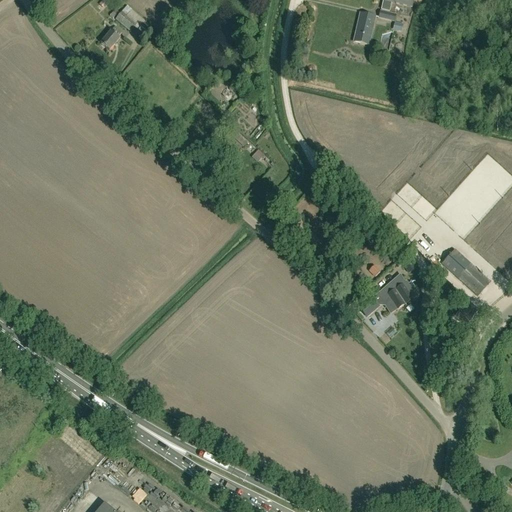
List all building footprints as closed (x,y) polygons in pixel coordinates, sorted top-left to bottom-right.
[(383,0),(382,10),(390,12),(392,4),(413,9),(415,0),(383,0)] [(153,28),(133,10),(131,12),(125,9),(116,20),(131,32),(135,28),(139,31),(136,35),(142,40),(153,28)] [(381,11),(379,19),(395,22),(396,15),(381,11)] [(369,46),(376,17),(361,14),(354,42),(369,46)] [(398,24),(396,30),(404,33),(406,26),(398,24)] [(115,30),(121,37),(125,33),(119,27),(115,30)] [(109,51),(120,39),(112,31),(101,44),(109,51)] [(239,88),(234,84),(230,89),(235,93),(239,88)] [(436,213),(442,218),(450,208),(444,204),(436,213)] [(478,297),(490,283),(471,266),(455,251),(442,265),(458,280),(478,297)] [(417,271),(410,261),(403,265),(410,275),(417,271)] [(380,272),(375,266),(369,271),(375,277),(380,272)] [(398,292),(399,292),(394,284),(379,293),(383,299),(389,296),(392,301),(387,304),(392,313),(406,304),(398,292)] [(419,296),(412,284),(399,292),(398,292),(406,304),(419,296)] [(381,309),(373,300),(361,310),(369,319),(381,309)] [(466,304),(454,319),(466,327),(478,313),(466,304)] [(106,470),(114,459),(100,449),(97,452),(107,460),(102,467),(106,470)]
